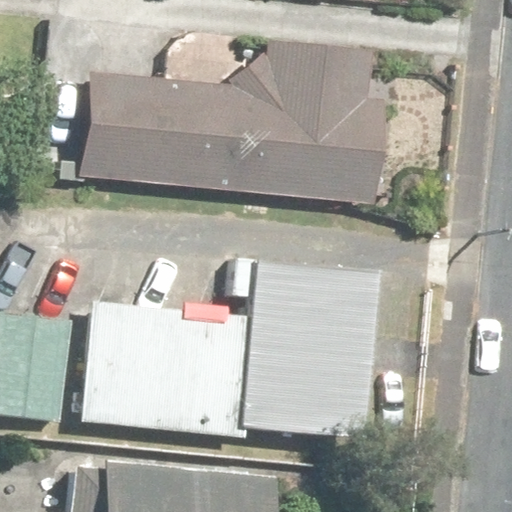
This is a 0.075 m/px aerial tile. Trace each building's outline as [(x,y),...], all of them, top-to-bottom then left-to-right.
[(81,0),(85,0),(311,17),(312,0),(81,0)] [(181,133),(24,123),(18,226),(309,243),(315,141),(303,140),(305,90),(183,85),(181,133)] [(347,308),(186,297),(173,472),(335,484),(347,308)] [(171,358),(23,349),(15,464),(164,473),(171,358)] [(10,358),(0,357),(0,460),(5,461),(10,358)]
